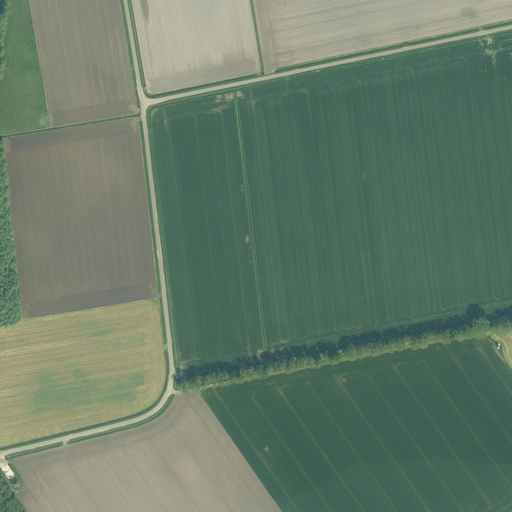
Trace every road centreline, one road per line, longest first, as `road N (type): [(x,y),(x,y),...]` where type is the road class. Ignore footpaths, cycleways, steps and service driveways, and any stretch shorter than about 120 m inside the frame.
road 1 (unclassified): [(0,453),(141,417),(170,388),(142,103)]
road 2 (unclassified): [(142,103),(511,27)]
road 3 (track): [(169,389),(511,328)]
